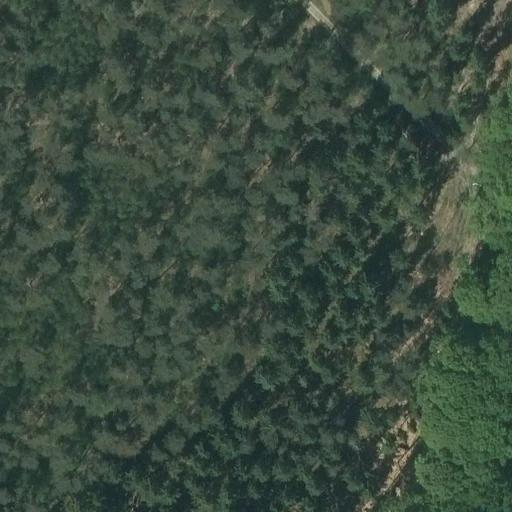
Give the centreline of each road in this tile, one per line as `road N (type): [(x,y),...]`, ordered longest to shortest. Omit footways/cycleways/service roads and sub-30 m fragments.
road 1 (unclassified): [(430,511),(511,217)]
road 2 (track): [(511,186),(449,149),(303,0)]
